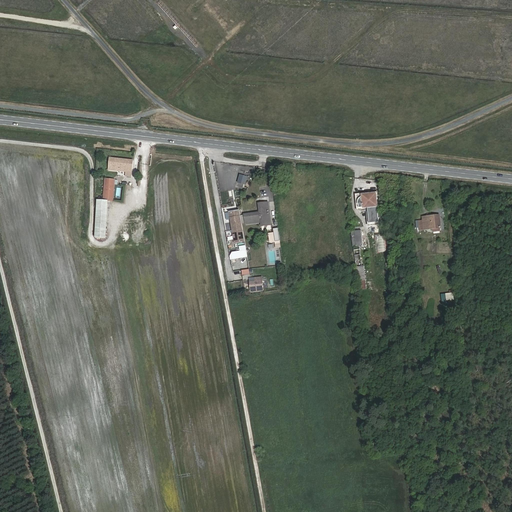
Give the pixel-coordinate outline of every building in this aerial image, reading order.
[(131,160),(109,157),(107,167),(116,168),(116,170),(125,171),(126,167),(128,167),(127,170),(130,170),(131,160)] [(246,185),(249,177),(240,174),(238,182),(246,185)] [(293,189),(298,190),(305,191),(304,199),(315,200),(316,192),(312,191),(314,179),(295,177),(293,189)] [(112,179),(103,178),(100,199),(105,199),(110,200),(112,183),(112,179)] [(369,215),(378,214),(376,196),(356,198),(357,208),(368,207),(368,210),(369,215)] [(292,233),(289,197),(282,198),(286,242),(292,241),(292,247),(297,247),(295,233),(292,233)] [(95,198),(94,198),(93,208),(92,218),(90,236),(101,237),(105,199),(100,199),(100,202),(94,201),(95,198)] [(272,219),(270,200),(263,201),(264,210),(248,211),(249,221),(263,220),(272,219)] [(240,205),(230,206),(233,225),(243,224),(240,205)] [(438,218),(424,218),(424,222),(424,230),(440,230),(440,223),(438,223),(438,218)] [(243,224),(233,225),(235,237),(245,236),(243,224)] [(282,237),(280,225),(276,225),(276,229),(272,229),(272,237),(282,237)] [(351,242),(364,243),(363,232),(350,231),(351,242)] [(353,269),(361,269),(359,248),(364,247),(364,243),(351,242),(353,269)] [(261,274),(249,275),(249,284),(262,284),(261,274)] [(447,301),(455,301),(454,293),(442,294),(443,305),(448,304),(447,301)]
